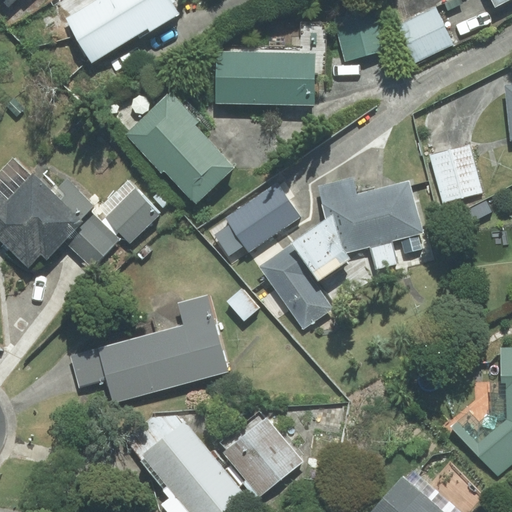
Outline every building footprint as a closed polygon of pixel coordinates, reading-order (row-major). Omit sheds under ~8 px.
[(100,0),(70,19),(98,65),(156,29),(186,11),(179,0),(100,0)] [(436,8),(399,25),(416,61),(453,44),(436,8)] [(376,9),(335,20),(346,60),(387,49),(376,9)] [(218,52),(217,102),(313,104),(315,54),(218,52)] [(170,92),(125,134),(161,172),(164,169),(196,203),(234,167),(195,125),(199,122),(170,92)] [(482,193),(470,146),(431,156),(443,203),(482,193)] [(89,210),(93,206),(66,180),(54,193),(33,173),(9,200),(0,193),(0,192),(0,240),(28,267),(41,254),(47,259),(64,242),(82,222),(80,220),(89,210)] [(318,185),(327,220),(259,267),(303,330),(334,308),(316,283),(350,259),(347,253),(371,247),(377,268),(396,263),(390,241),(423,232),(410,180),(357,194),(353,176),(318,185)] [(127,181),(98,210),(130,243),(160,214),(127,181)] [(245,244),(249,251),(298,217),(276,185),(227,219),(230,224),(245,244)] [(80,220),(82,222),(64,242),(92,268),(119,239),(89,210),(80,220)] [(230,224),(215,234),(229,255),(245,244),(230,224)] [(185,325),(157,333),(171,387),(230,370),(208,294),(179,303),(185,325)] [(157,333),(100,348),(108,379),(114,402),(171,387),(157,333)] [(453,427),(498,477),(511,464),(511,347),(501,348),(502,379),(489,380),(490,415),(479,424),(469,413),(453,427)] [(108,379),(100,348),(71,355),(79,386),(108,379)] [(228,450),(224,453),(260,496),(301,462),(259,411),(221,442),(228,450)] [(221,511),(244,494),(177,416),(151,418),(124,436),(170,499),(163,505),(168,511),(221,511)] [(460,511),(410,469),(372,511),(460,511)]
